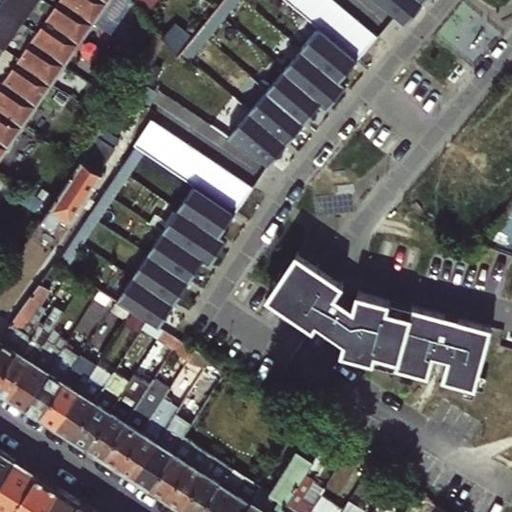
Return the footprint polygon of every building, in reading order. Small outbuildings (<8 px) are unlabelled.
[(131,0),(0,0),(0,155),(93,19),(111,31),(131,0)] [(197,55),(240,0),(226,0),(189,49),(197,55)] [(324,0),(298,0),(294,5),(309,18),(324,0)] [(344,7),(335,0),(324,0),(309,18),(320,27),(325,31),(344,7)] [(423,0),(379,0),(407,23),(425,1),(423,0)] [(360,20),(344,7),(325,31),(340,43),(360,20)] [(196,29),(177,19),(167,40),(190,51),(209,13),(205,11),(196,29)] [(378,36),(360,20),(340,43),(359,59),(378,36)] [(325,31),(320,27),(302,48),(340,81),(359,59),(340,43),(325,31)] [(340,81),(302,48),(284,68),(323,101),(340,81)] [(323,101),(284,68),(267,89),(306,122),(323,101)] [(306,122),(267,89),(250,110),(289,142),(306,122)] [(289,142),(250,110),(228,135),(270,164),(289,142)] [(159,159),(176,134),(152,118),(136,144),(138,145),(146,150),(159,159)] [(74,216),(104,170),(101,168),(115,145),(96,133),(42,218),(52,224),(54,224),(62,212),(69,217),(74,216)] [(173,169),(190,144),(176,134),(159,159),(173,169)] [(188,178),(205,153),(190,144),(173,169),(188,178)] [(146,150),(138,145),(122,168),(130,173),(146,150)] [(202,188),(219,163),(205,153),(188,178),(195,183),(202,188)] [(217,198),(234,173),(219,163),(202,188),(217,198)] [(130,173),(122,168),(106,191),(114,197),(130,173)] [(237,211),(254,186),(234,173),(217,198),(237,211)] [(202,188),(195,183),(180,207),(221,235),(237,211),(217,198),(202,188)] [(114,197),(106,191),(92,212),(100,217),(114,197)] [(221,235),(180,207),(164,230),(206,259),(221,235)] [(100,217),(92,212),(76,235),(84,240),(100,217)] [(484,244),(511,254),(511,217),(506,217),(484,244)] [(206,259),(164,230),(150,251),(192,279),(206,259)] [(84,240),(76,235),(58,261),(66,266),(84,240)] [(345,339),(342,351),(375,360),(377,352),(398,358),(396,366),(429,375),(435,354),(448,358),(443,379),(476,388),(493,326),(413,305),(410,314),(389,308),(392,299),(359,289),(355,304),(338,293),(346,281),(328,269),(298,249),(268,295),(298,315),(315,326),(318,322),(345,339)] [(192,279),(150,251),(134,274),(177,303),(192,279)] [(177,303),(134,274),(118,298),(149,318),(150,319),(160,325),(177,303)] [(0,375),(19,347),(21,349),(32,332),(31,331),(26,328),(43,301),(44,300),(33,293),(0,339),(0,375)] [(31,331),(36,322),(42,313),(48,305),(43,301),(26,328),(31,331)] [(0,375),(0,387),(11,394),(47,337),(64,311),(56,307),(49,318),(43,327),(36,322),(31,331),(32,332),(21,349),(19,347),(0,375)] [(36,322),(43,327),(49,318),(42,313),(36,322)] [(143,327),(159,337),(165,328),(162,326),(160,325),(150,319),(149,318),(143,327)] [(180,338),(165,328),(159,337),(155,342),(171,352),(180,338)] [(11,394),(25,404),(59,352),(65,356),(69,351),(62,347),(47,337),(11,394)] [(185,340),(180,338),(171,352),(186,363),(197,348),(185,340)] [(25,404),(41,414),(81,353),(65,343),(62,347),(69,351),(65,356),(59,352),(25,404)] [(186,363),(201,373),(211,357),(208,355),(197,348),(186,363)] [(41,414),(57,424),(81,388),(71,382),(80,367),(87,357),(81,353),(41,414)] [(218,362),(211,357),(201,373),(218,384),(228,368),(218,362)] [(71,382),(81,388),(89,374),(90,374),(80,367),(71,382)] [(57,424),(73,435),(105,385),(89,374),(81,388),(57,424)] [(105,385),(116,392),(123,381),(113,374),(105,385)] [(104,455),(120,465),(155,412),(162,402),(165,396),(171,387),(155,377),(151,382),(104,455)] [(89,445),(104,455),(151,382),(146,379),(136,394),(129,405),(119,398),(89,445)] [(73,435),(89,445),(119,398),(126,387),(128,384),(123,381),(116,392),(105,385),(73,435)] [(129,405),(136,394),(126,387),(119,398),(129,405)] [(136,475),(151,485),(182,438),(174,432),(180,423),(195,399),(188,394),(167,426),(136,475)] [(169,406),(173,401),(165,396),(162,402),(169,406)] [(120,465),(136,475),(167,426),(156,419),(159,415),(155,412),(120,465)] [(186,432),(188,429),(180,423),(174,432),(182,438),(186,432)] [(244,511),(278,511),(303,475),(331,432),(320,425),(305,449),(301,446),(274,488),(264,482),(244,511)] [(167,495),(190,459),(195,449),(201,442),(186,432),(182,438),(151,485),(167,495)] [(167,495),(182,505),(217,452),(201,442),(195,449),(190,459),(167,495)] [(343,459),(366,474),(375,460),(352,445),(343,459)] [(0,481),(16,458),(0,447),(0,481)] [(182,505),(192,511),(199,511),(232,462),(217,452),(182,505)] [(0,511),(43,511),(60,486),(16,458),(0,481),(0,511)] [(222,511),(238,488),(242,483),(248,472),(232,462),(199,511),(222,511)] [(222,511),(244,511),(264,482),(248,472),(242,483),(238,488),(222,511)] [(278,511),(309,511),(322,493),(323,490),(303,475),(278,511)] [(415,497),(420,489),(398,475),(393,483),(415,497)] [(72,511),(81,499),(60,486),(43,511),(72,511)] [(341,511),(343,510),(344,508),(346,505),(323,490),(322,493),(309,511),(341,511)] [(100,511),(81,499),(72,511),(100,511)] [(437,511),(456,511),(443,503),(437,511)]
